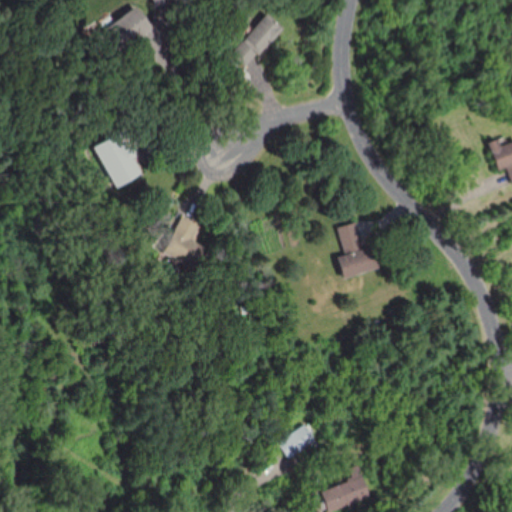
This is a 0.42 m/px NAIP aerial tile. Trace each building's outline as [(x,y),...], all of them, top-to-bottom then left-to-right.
[(277,26),(259,14),(228,57),(246,70),(277,26)] [(496,170),(506,167),(511,183),(511,182),(511,141),(499,146),(496,139),(486,142),(496,170)] [(160,254),(204,273),(212,253),(187,242),(194,224),(176,217),(160,254)] [(375,269),(370,246),(359,249),(352,222),(333,227),(340,255),(333,256),(338,278),(375,269)] [(284,458),(312,440),(301,424),(274,442),(284,458)] [(325,511),(366,497),(354,464),(339,469),(344,480),(315,491),(322,511),(325,511)]
